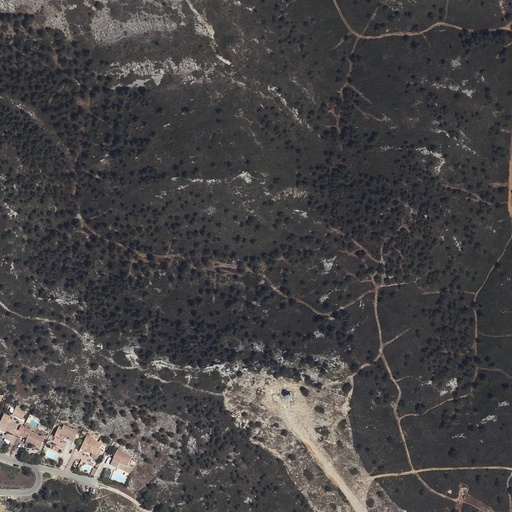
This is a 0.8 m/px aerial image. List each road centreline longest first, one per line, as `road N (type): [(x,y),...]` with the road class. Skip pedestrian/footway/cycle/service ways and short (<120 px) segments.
road 1 (track): [(511,165),(511,238),(474,304),(473,383),(463,396),(398,419),(413,471),(358,483),(348,497)]
road 2 (track): [(333,0),(351,30),(369,38),(439,23),(511,31)]
road 3 (track): [(285,407),(360,511)]
